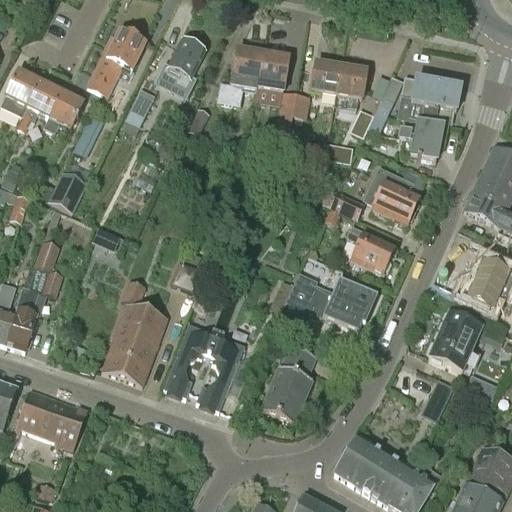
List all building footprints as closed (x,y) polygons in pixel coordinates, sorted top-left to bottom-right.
[(144,50),(119,37),(115,45),(111,43),(86,93),(106,104),(121,73),(130,78),(144,50)] [(181,101),(184,95),(204,59),(180,47),(166,74),(176,80),(169,94),(181,101)] [(218,90),(215,108),(227,110),(238,111),(240,98),(255,100),(256,94),(261,60),(236,56),(231,84),(230,90),(230,92),(218,90)] [(261,60),(256,94),(282,98),(287,64),(261,60)] [(314,69),(309,97),(336,101),(340,73),(314,69)] [(340,73),(336,101),(361,105),(366,77),(340,73)] [(0,113),(20,124),(25,114),(38,88),(17,77),(0,110),(0,113)] [(455,118),(459,95),(416,87),(417,86),(403,84),(396,126),(415,129),(446,134),(449,117),(455,118)] [(46,124),(59,98),(38,88),(25,114),(20,124),(15,134),(23,138),(26,134),(30,136),(34,128),(32,127),(36,119),(46,124)] [(138,134),(153,103),(140,96),(125,127),(138,134)] [(69,135),(81,109),(59,98),(46,124),(41,134),(52,140),(58,130),(69,135)] [(291,123),(295,101),(282,99),(278,121),(275,137),(289,139),(290,129),(291,123)] [(305,125),(308,103),(295,101),(291,123),(305,125)] [(387,117),(391,109),(382,105),(378,113),(387,117)] [(362,143),(371,123),(352,113),(345,126),(354,131),(351,138),(362,143)] [(385,123),(387,117),(378,113),(376,119),(385,123)] [(197,143),(208,120),(196,114),(185,137),(197,143)] [(376,141),(385,123),(376,119),(367,137),(376,141)] [(90,122),(74,156),(85,161),(102,127),(90,122)] [(443,150),(446,134),(415,129),(409,163),(435,168),(438,149),(443,150)] [(406,145),(407,133),(394,131),(393,143),(406,145)] [(161,163),(165,163),(168,160),(168,153),(165,150),(161,150),(158,153),(158,160),(161,163)] [(469,201),(506,217),(511,202),(511,162),(492,153),(469,201)] [(0,190),(11,196),(18,182),(6,177),(0,189),(0,190)] [(72,221),(86,191),(61,179),(54,194),(47,209),(72,221)] [(47,209),(54,194),(40,187),(33,202),(47,209)] [(383,192),(373,187),(368,195),(369,196),(364,206),(373,211),(371,215),(390,224),(391,223),(406,230),(407,228),(410,227),(413,219),(412,216),(418,204),(385,188),(383,192)] [(325,194),(317,210),(326,214),(328,215),(340,220),(340,219),(355,226),(360,215),(356,213),(358,209),(335,198),(334,199),(325,194)] [(511,238),(511,219),(506,217),(469,201),(462,216),(511,238)] [(20,230),(25,214),(27,206),(17,203),(9,226),(20,230)] [(328,215),(322,227),(333,233),(339,221),(340,220),(328,215)] [(111,256),(117,242),(96,233),(90,247),(111,256)] [(386,277),(389,271),(388,267),(394,256),(374,246),(375,245),(351,233),(346,244),(357,249),(349,267),(364,275),(365,272),(382,280),(383,278),(386,277)] [(511,244),(495,237),(475,282),(463,288),(457,301),(511,326),(511,244)] [(52,302),(58,281),(49,278),(58,252),(42,247),(32,275),(48,280),(42,299),(52,302)] [(310,255),(307,261),(314,264),(316,260),(315,258),(310,255)] [(193,300),(203,276),(176,265),(168,289),(193,300)] [(299,281),(279,326),(303,337),(313,321),(357,339),(373,301),(338,286),(332,300),(314,292),(315,288),(299,281)] [(141,394),(166,325),(136,314),(144,293),(127,287),(126,291),(131,293),(100,379),(141,394)] [(0,352),(3,353),(13,322),(12,322),(6,320),(14,294),(1,290),(0,292),(0,352)] [(281,322),(291,299),(278,293),(268,315),(281,322)] [(24,360),(24,359),(26,354),(29,353),(31,347),(29,345),(32,335),(35,335),(36,329),(35,327),(36,323),(30,321),(37,300),(21,295),(12,322),(13,322),(3,353),(24,360)] [(470,357),(481,334),(448,319),(437,342),(470,357)] [(194,409),(218,418),(244,351),(222,343),(224,339),(211,335),(210,338),(188,329),(162,397),(185,406),(191,388),(188,387),(184,378),(187,368),(196,364),(200,365),(202,361),(213,366),(212,370),(214,370),(218,379),(214,390),(205,394),(201,393),(194,409)] [(460,381),(470,357),(437,342),(427,366),(460,381)] [(74,351),(69,363),(85,369),(90,357),(74,351)] [(306,385),(315,363),(288,352),(279,374),(277,373),(259,417),(293,431),(311,387),(306,385)] [(489,406),(495,393),(469,381),(463,395),(465,396),(481,403),(489,406)] [(0,438),(2,439),(16,396),(0,390),(0,438)] [(477,412),(481,403),(465,396),(461,405),(477,412)] [(71,459),(86,418),(28,397),(13,438),(18,439),(19,435),(53,448),(52,452),(71,459)] [(332,480),(383,511),(387,511),(409,477),(423,455),(406,445),(393,466),(356,443),(332,480)] [(499,511),(511,488),(511,486),(511,465),(481,453),(453,511),(499,511)] [(424,485),(429,476),(419,470),(413,479),(409,477),(387,511),(420,511),(433,491),(424,485)] [(447,500),(456,481),(443,475),(434,494),(447,500)] [(51,506),(54,492),(38,488),(34,502),(51,506)] [(318,511),(301,503),(296,511),(318,511)]
